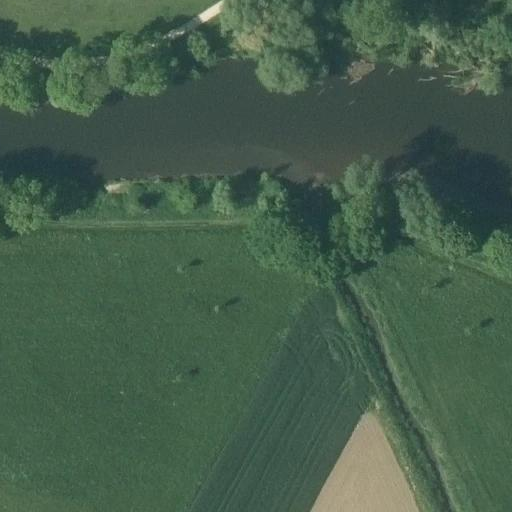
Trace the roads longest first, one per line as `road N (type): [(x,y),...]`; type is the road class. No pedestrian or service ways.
road 1 (track): [(511,267),(350,235),(0,233)]
road 2 (track): [(0,59),(46,70),(100,67),(167,42),(231,0)]
